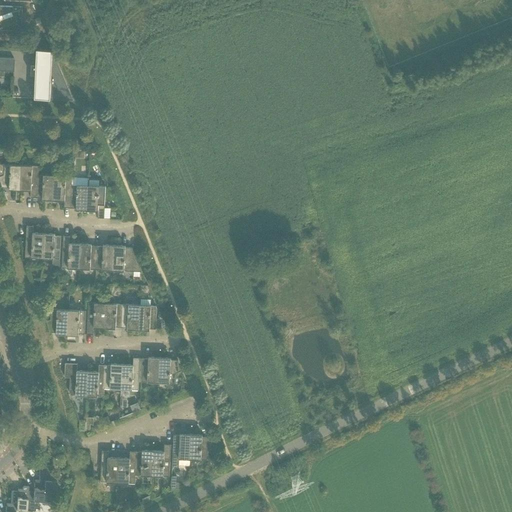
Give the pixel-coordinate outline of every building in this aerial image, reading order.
[(0,29),(21,30),(22,6),(0,4),(0,29)] [(31,64),(31,74),(36,75),(35,98),(74,100),(53,50),(37,50),(36,64),(31,64)] [(0,70),(13,71),(14,71),(14,59),(0,57),(0,70)] [(9,189),(20,190),(22,165),(0,163),(0,180),(2,187),(9,188),(9,189)] [(31,197),(37,198),(39,166),(22,165),(20,190),(31,190),(31,197)] [(43,200),(54,200),(55,175),(38,174),(39,166),(37,198),(43,198),(43,200)] [(64,207),(70,208),(72,176),(55,175),(54,200),(65,201),(64,207)] [(76,210),(87,210),(89,185),(89,178),(72,177),(72,176),(70,208),(76,208),(76,210)] [(89,185),(87,210),(98,211),(98,218),(104,218),(106,186),(89,185)] [(25,257),(43,258),(44,233),(33,232),(34,226),(27,225),(25,257)] [(44,233),(43,258),(60,259),(61,236),(55,235),(55,234),(44,233)] [(62,268),(79,268),(81,243),(70,243),(70,236),(64,236),(62,268)] [(79,268),(96,269),(97,246),(92,246),(92,244),(81,243),(79,268)] [(96,269),(113,270),(115,245),(103,245),(103,246),(97,246),(96,269)] [(115,245),(113,270),(142,272),(132,248),(126,247),(126,246),(115,245)] [(105,328),(106,303),(89,302),(87,334),(94,334),(94,327),(105,328)] [(123,304),(106,303),(105,328),(116,329),(116,327),(122,327),(123,304)] [(140,305),(123,304),(122,327),(128,327),(128,329),(139,330),(140,305)] [(156,306),(140,305),(139,330),(150,330),(150,329),(156,329),(157,308),(156,306)] [(56,334),(67,335),(69,310),(51,309),(51,319),(46,321),(50,332),(56,332),(56,334)] [(69,310),(67,335),(79,335),(79,333),(85,334),(86,311),(69,310)] [(141,381),(159,382),(160,357),(149,357),(149,358),(143,358),(141,381)] [(160,357),(159,382),(176,383),(176,373),(182,370),(178,360),(171,360),(171,358),(160,357)] [(123,364),(121,389),(139,390),(139,381),(141,381),(143,358),(140,358),(134,358),(133,364),(123,364)] [(71,395),(87,396),(88,371),(77,370),(78,363),(65,363),(65,377),(70,377),(70,391),(71,395)] [(105,365),(104,397),(105,388),(121,389),(123,364),(111,363),(111,365),(105,365)] [(87,396),(104,397),(105,365),(99,364),(99,371),(88,371),(87,396)] [(180,435),(174,435),(172,466),(179,467),(179,458),(190,459),(191,434),(180,433),(180,435)] [(191,434),(190,459),(207,460),(208,449),(214,447),(209,437),(202,436),(202,434),(191,434)] [(164,451),(154,450),(152,475),(169,476),(171,444),(164,444),(164,451)] [(100,481),(118,482),(119,457),(108,457),(109,451),(102,450),(100,481)] [(136,451),(135,475),(152,475),(154,450),(142,450),(142,452),(136,451)] [(118,482),(135,483),(135,475),(136,451),(130,451),(130,458),(119,457),(118,482)] [(39,467),(38,479),(39,480),(45,480),(44,501),(52,502),(53,491),(55,491),(56,481),(54,480),(54,472),(51,472),(52,466),(46,465),(45,467),(39,467)] [(33,491),(28,490),(27,510),(35,510),(35,508),(39,508),(39,505),(37,503),(36,502),(36,500),(44,501),(45,480),(39,480),(38,479),(34,479),(33,491)] [(11,490),(10,503),(17,504),(16,511),(20,511),(19,511),(19,509),(27,510),(28,490),(28,486),(23,486),(23,489),(17,488),(17,491),(11,490)] [(10,503),(6,503),(5,511),(16,511),(17,504),(10,503)]
